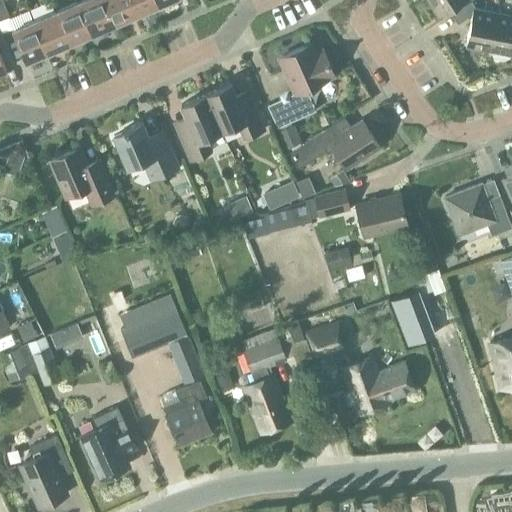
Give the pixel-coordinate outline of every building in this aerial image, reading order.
[(0,0),(0,16),(9,13),(2,0),(0,0)] [(114,26),(103,0),(85,0),(79,3),(92,35),(114,26)] [(103,0),(114,26),(136,17),(129,0),(103,0)] [(155,0),(129,0),(136,17),(158,7),(155,0)] [(426,0),(438,18),(466,0),(426,0)] [(421,2),(410,10),(422,28),(433,20),(421,2)] [(488,52),(496,14),(474,10),(475,9),(470,2),(450,15),(457,25),(467,18),(470,19),(465,48),(488,52)] [(92,35),(79,3),(57,12),(70,45),(92,35)] [(70,45),(57,12),(34,21),(48,54),(70,45)] [(511,17),(496,14),(488,52),(511,56),(511,17)] [(48,54),(34,21),(12,31),(25,64),(48,54)] [(314,54),(310,44),(281,57),(296,93),(268,105),(278,128),(316,111),(307,89),(316,85),(315,83),(334,74),(324,50),(314,54)] [(230,85),(206,96),(221,132),(238,125),(244,140),(265,131),(249,95),(237,100),(230,85)] [(187,122),(175,127),(190,162),(211,153),(205,139),(221,132),(206,96),(181,106),(187,122)] [(361,121),(340,135),(333,125),(285,157),(294,172),(325,152),(327,155),(333,151),(346,170),(379,148),(361,121)] [(124,133),(114,138),(128,169),(142,162),(150,181),(178,169),(165,137),(151,143),(142,123),(123,131),(124,133)] [(293,125),(280,131),(287,148),(300,142),(293,125)] [(79,149),(50,162),(66,198),(84,190),(91,206),(115,196),(100,161),(87,166),(79,149)] [(511,173),(501,178),(511,202),(511,161),(509,163),(511,168),(511,173)] [(330,178),(334,186),(349,180),(343,170),(330,178)] [(292,183),(283,187),(289,201),(298,197),(292,183)] [(489,204),(481,184),(444,198),(458,235),(487,224),(491,236),(511,228),(500,200),(489,204)] [(310,218),(349,208),(345,190),(306,200),(310,218)] [(406,226),(399,195),(356,205),(363,237),(406,226)] [(175,222),(177,226),(181,228),(184,226),(186,222),(185,218),(181,217),(177,218),(175,222)] [(347,247),(325,253),(330,271),(353,265),(347,247)] [(29,261),(25,249),(7,256),(12,267),(29,261)] [(511,255),(495,262),(499,272),(510,267),(511,272),(511,255)] [(428,276),(415,279),(419,294),(432,291),(428,276)] [(401,299),(405,309),(423,302),(420,292),(401,299)] [(0,332),(8,329),(0,310),(0,332)] [(205,376),(178,310),(123,333),(132,357),(168,342),(185,384),(205,376)] [(37,335),(30,320),(17,326),(24,341),(37,335)] [(288,324),(288,325),(283,327),(287,337),(288,337),(296,363),(313,357),(306,338),(304,339),(298,321),(288,324)] [(346,345),(338,323),(307,332),(315,356),(346,345)] [(83,327),(51,326),(50,343),(82,344),(83,327)] [(244,351),(252,371),(269,365),(286,358),(274,328),(249,337),(253,348),(245,351),(244,351)] [(40,370),(45,384),(61,378),(45,336),(29,342),(40,370)] [(501,389),(511,386),(511,337),(490,343),(501,389)] [(29,342),(20,346),(20,347),(26,361),(31,372),(32,373),(40,370),(29,342)] [(0,355),(0,357),(5,370),(26,361),(20,347),(0,355)] [(372,356),(340,368),(349,392),(344,394),(343,391),(330,396),(337,415),(350,410),(349,406),(354,404),(359,418),(391,406),(388,400),(416,390),(405,363),(378,373),(372,356)] [(244,388),(245,391),(261,433),(291,422),(269,365),(252,371),(257,383),(244,388)] [(220,386),(232,382),(228,372),(217,377),(220,386)] [(200,381),(159,398),(179,446),(180,446),(179,444),(210,431),(211,433),(212,433),(198,401),(206,397),(200,381)] [(81,436),(101,478),(130,465),(111,424),(124,418),(118,406),(92,419),(97,429),(81,436)] [(39,507),(68,493),(49,453),(62,447),(57,435),(30,447),(35,458),(20,465),(39,507)]
